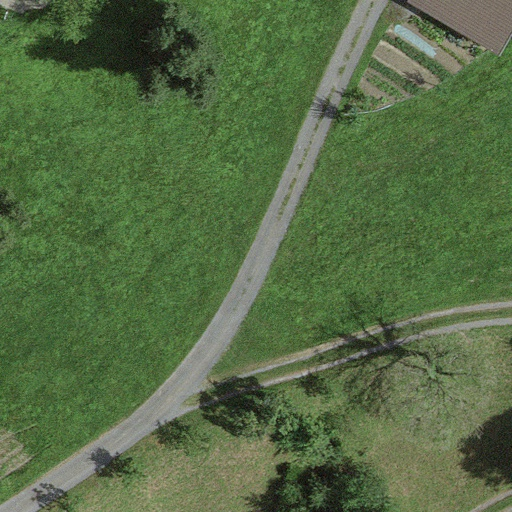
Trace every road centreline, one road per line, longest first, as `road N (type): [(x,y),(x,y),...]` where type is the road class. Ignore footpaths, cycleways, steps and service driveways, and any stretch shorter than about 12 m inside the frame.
road 1 (track): [(17,511),(169,404),(182,363),(262,232),(371,0)]
road 2 (track): [(169,404),(424,326),(511,321)]
